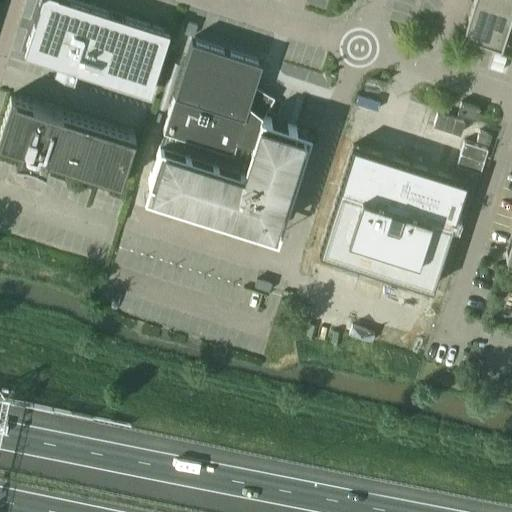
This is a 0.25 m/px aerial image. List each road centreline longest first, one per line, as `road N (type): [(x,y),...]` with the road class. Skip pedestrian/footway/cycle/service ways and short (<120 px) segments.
road 1 (unclassified): [(511,112),(450,330),(289,280),(359,48)]
road 2 (motorway): [(390,511),(0,435)]
road 3 (unclassified): [(511,98),(359,48)]
road 4 (unclassified): [(359,48),(209,0)]
